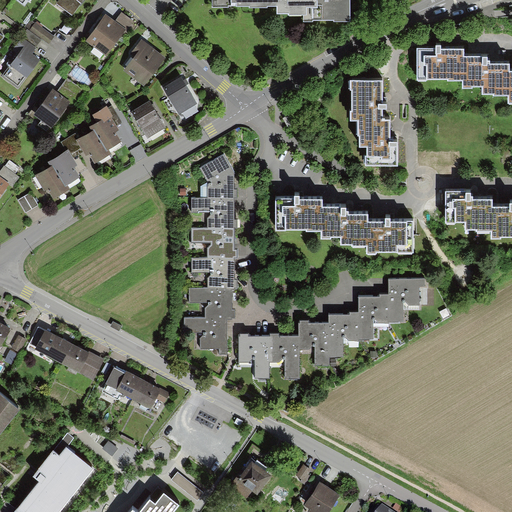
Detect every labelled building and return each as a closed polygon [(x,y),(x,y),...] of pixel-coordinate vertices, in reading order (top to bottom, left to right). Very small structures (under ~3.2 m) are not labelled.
[(55,0),(53,4),(70,15),(81,0),(55,0)] [(303,14),(349,14),(349,0),(214,0),(214,4),(277,3),(277,10),(303,10),(303,14)] [(106,13),(87,39),(108,55),(131,24),(119,15),(115,20),(106,13)] [(139,31),(117,53),(139,72),(160,49),(139,31)] [(19,55),(11,65),(27,78),(42,60),(33,53),(36,49),(23,38),(14,51),(19,55)] [(443,47),(418,47),(418,77),(463,76),(463,83),(483,83),(483,91),(509,90),(509,99),(511,99),(511,68),(508,69),(508,62),(490,62),(487,62),(487,54),(463,54),(463,46),(443,47)] [(179,74),(159,85),(180,116),(199,105),(179,74)] [(53,86),(35,111),(51,123),(68,101),(72,104),(82,88),(66,76),(58,90),(53,86)] [(383,78),(351,78),(351,117),(359,117),(360,144),(366,144),(367,163),(397,163),(397,139),(394,139),(389,139),(389,118),(383,118),(383,98),(383,78)] [(150,101),(133,112),(148,136),(164,125),(150,101)] [(88,150),(93,160),(111,150),(108,145),(119,139),(114,129),(117,127),(116,126),(110,115),(93,125),(95,129),(81,137),(88,150)] [(49,185),(54,194),(67,186),(65,182),(77,175),(72,165),(74,164),(73,163),(67,152),(51,161),(53,165),(38,173),(46,187),(48,186),(49,185)] [(206,347),(228,347),(228,338),(228,317),(233,317),(233,303),(233,288),(235,288),(235,273),(235,245),(235,209),(234,181),(234,172),(224,154),(200,167),(208,183),(213,183),(213,197),(192,197),(192,212),(213,212),(213,227),(192,227),(192,242),(213,242),(213,256),(192,257),(192,271),(213,272),(213,286),(189,287),(190,302),(211,302),(211,318),(185,317),(185,331),(206,332),(206,347)] [(9,156),(0,167),(0,172),(10,181),(12,181),(20,171),(16,168),(20,163),(9,156)] [(0,194),(10,181),(0,172),(0,194)] [(471,189),(446,189),(447,219),(465,219),(465,226),(492,226),(492,234),(511,234),(511,204),(491,204),(491,197),(474,197),(471,197),(471,189)] [(31,190),(17,198),(24,211),(38,203),(31,190)] [(303,196),(277,196),(277,228),(322,228),(322,234),(341,234),(341,241),(367,241),(367,249),(413,248),(412,219),(393,219),(367,219),(367,211),(349,211),(345,211),(345,203),(322,203),(322,196),(303,196)] [(252,334),(239,335),(239,356),(255,356),(255,377),(270,377),(270,355),(285,355),(285,377),(300,377),(300,343),(315,343),(315,364),(330,364),(330,355),(344,355),(344,339),(374,338),(374,316),(389,316),(389,321),(404,321),(404,298),(420,298),(420,278),(389,278),(389,292),(389,295),(373,295),(358,295),(358,312),(346,312),(328,312),(328,322),(313,322),(299,322),(300,334),(287,334),(252,334)] [(62,339),(46,331),(37,348),(94,376),(102,359),(80,348),(62,339)] [(15,346),(21,350),(29,338),(22,334),(15,346)] [(133,375),(115,366),(107,382),(151,405),(159,389),(152,385),(133,375)] [(0,511),(0,429),(19,405),(0,390),(0,511)] [(55,511),(92,465),(67,445),(17,508),(21,511),(55,511)] [(253,461),(244,475),(261,486),(270,473),(253,461)] [(298,472),(306,478),(312,470),(304,464),(298,472)] [(173,479),(200,499),(206,490),(180,471),(173,479)] [(329,511),(341,496),(321,483),(305,507),(312,511),(329,511)] [(169,511),(179,501),(164,490),(156,500),(153,498),(150,496),(139,511),(133,507),(129,511),(169,511)]
